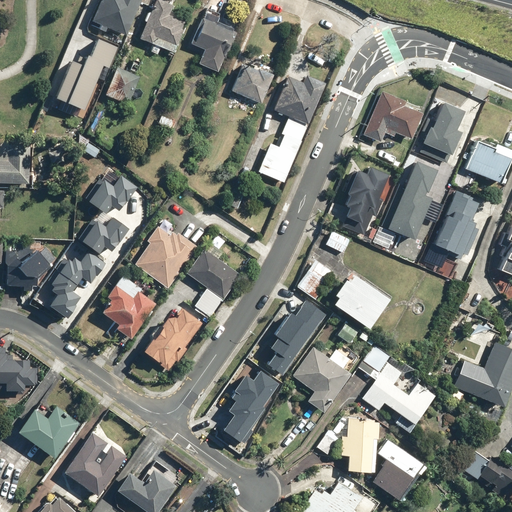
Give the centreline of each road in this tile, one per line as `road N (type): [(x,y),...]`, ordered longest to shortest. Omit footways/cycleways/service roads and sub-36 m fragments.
road 1 (residential): [(511,76),(415,42),(365,63),(274,270),(168,414)]
road 2 (residential): [(0,318),(22,322),(139,406),(168,414)]
